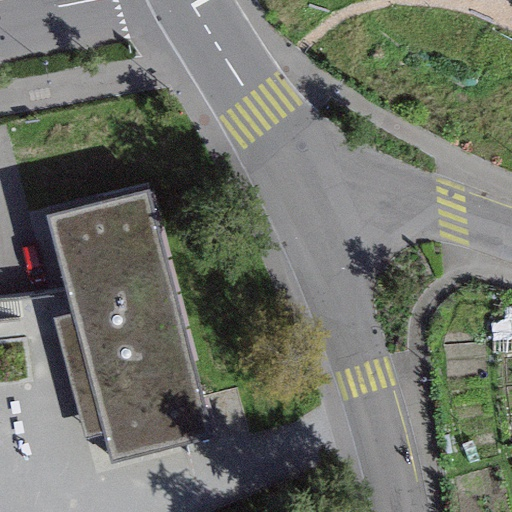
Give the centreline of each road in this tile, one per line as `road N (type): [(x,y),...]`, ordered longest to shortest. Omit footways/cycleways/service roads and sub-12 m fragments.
road 1 (residential): [(319,179),(397,511)]
road 2 (tertiary): [(190,0),(258,113),(319,179)]
road 3 (tertiary): [(319,179),(511,238)]
